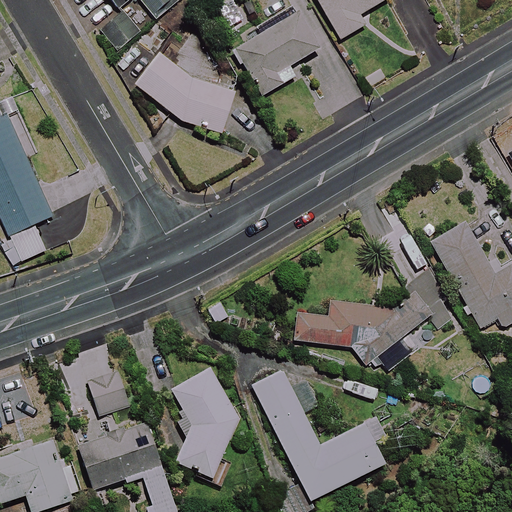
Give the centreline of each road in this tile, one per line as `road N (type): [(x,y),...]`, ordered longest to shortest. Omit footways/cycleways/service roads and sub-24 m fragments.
road 1 (secondary): [(182,259),(511,65)]
road 2 (residential): [(182,259),(24,0)]
road 3 (secondary): [(0,327),(182,259)]
